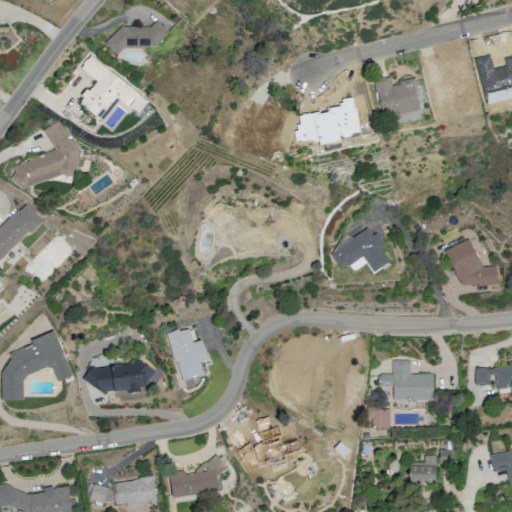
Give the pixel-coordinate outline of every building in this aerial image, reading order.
[(105,42),(117,54),(124,48),(156,49),(169,33),(157,21),(150,28),(122,27),(105,42)] [(92,57),(82,68),(97,82),(79,104),(95,116),(96,123),(102,123),(118,105),(130,113),(144,94),(92,57)] [(374,81),(377,95),(379,94),(383,117),(420,110),(415,87),(419,86),(417,79),(402,82),(403,86),(393,88),(391,77),(374,81)] [(12,166),(15,173),(10,180),(24,189),(61,175),(74,177),(80,151),(61,121),(43,132),(56,151),(12,166)] [(0,226),(17,209),(19,210),(26,203),(45,222),(30,237),(28,235),(0,262),(0,226)] [(333,258),(340,267),(342,265),(344,269),(348,267),(351,271),(365,261),(370,267),(387,254),(385,250),(388,247),(378,234),(374,237),(369,229),(354,240),(345,235),(333,258)] [(442,255),(462,289),(497,289),(495,270),(482,271),(468,243),(442,255)] [(166,334),(183,383),(205,377),(201,361),(206,360),(206,350),(201,341),(193,342),(189,329),(178,329),(166,334)] [(1,373),(1,401),(23,400),(23,381),(26,376),(46,368),(52,368),(58,382),(72,378),(54,331),(31,341),(31,345),(9,353),(11,359),(1,373)] [(92,370),(83,380),(92,387),(97,387),(98,388),(102,385),(108,393),(113,392),(114,394),(128,393),(128,396),(141,395),(141,388),(147,388),(147,386),(156,374),(137,359),(133,365),(113,368),(113,370),(97,372),(92,370)] [(380,376),(394,376),(393,361),(412,361),(413,376),(434,375),(435,401),(395,402),(395,387),(380,387),(380,376)] [(477,369),(476,386),(491,386),(492,377),(497,376),(499,391),(511,388),(511,367),(495,369),(496,371),(477,369)] [(391,411),(373,411),(373,431),(392,430),(391,411)] [(511,449),(489,454),(493,473),(508,470),(511,483),(511,482),(511,449)] [(455,450),(441,450),(441,464),(455,464),(455,450)] [(170,475),(209,472),(207,463),(218,455),(228,468),(217,476),(219,491),(172,498),(170,475)] [(411,463),(410,483),(437,483),(437,456),(426,456),(426,463),(411,463)] [(117,506),(115,494),(116,493),(116,484),(134,481),(134,480),(139,479),(139,478),(156,476),(159,501),(142,503),(143,506),(128,508),(127,504),(117,506)] [(0,485),(0,508),(9,507),(24,511),(72,511),(69,487),(53,489),(53,487),(44,488),(44,493),(29,495),(16,490),(9,484),(0,485)] [(94,484),(88,500),(103,505),(108,489),(94,484)]
